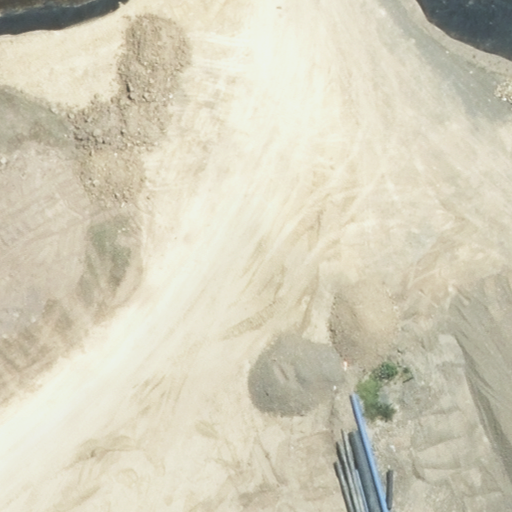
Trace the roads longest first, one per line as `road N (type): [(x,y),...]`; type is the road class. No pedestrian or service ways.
road 1 (unknown): [(347,0),(496,223)]
road 2 (unknown): [(511,408),(476,386),(445,329),(454,268),(472,243),(511,218)]
road 3 (unknown): [(274,511),(476,386)]
